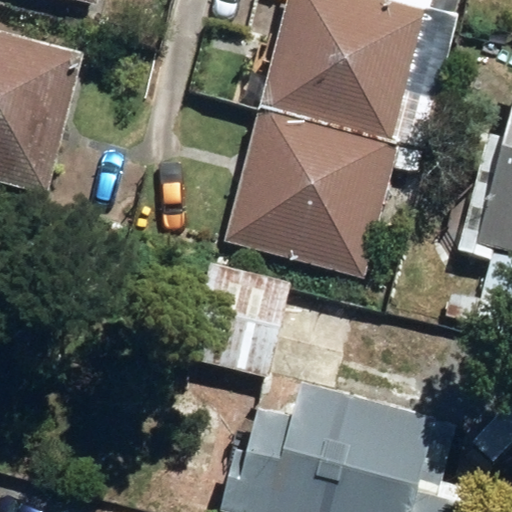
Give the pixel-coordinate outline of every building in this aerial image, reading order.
[(39,0),(98,15),(101,0),(39,0)] [(337,0),(337,1),(332,0),(291,0),(259,121),(397,158),(433,27),(446,30),(453,0),(337,0)] [(0,192),(47,205),(83,69),(0,47),(0,192)] [(259,121),(224,251),(363,287),(397,158),(259,121)] [(474,329),(511,339),(511,145),(509,157),(486,150),(456,261),(489,270),(474,329)] [(187,366),(267,386),(290,296),(210,276),(187,366)] [(222,511),(476,511),(478,507),(441,497),(455,440),(302,399),(294,428),(258,419),(246,466),(235,464),(222,511)]
